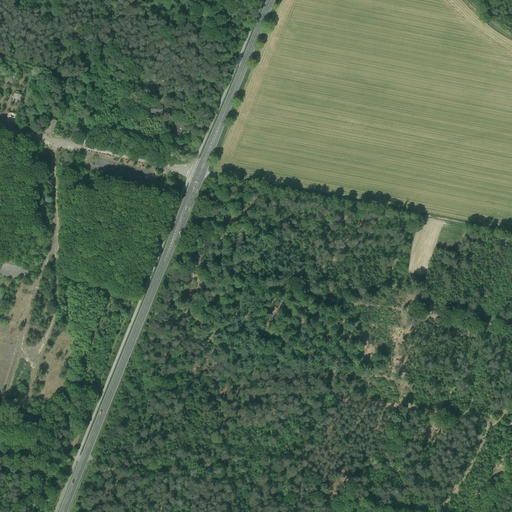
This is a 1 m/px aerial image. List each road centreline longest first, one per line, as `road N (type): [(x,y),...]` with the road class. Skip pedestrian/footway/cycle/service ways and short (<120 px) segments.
road 1 (primary): [(63,511),(270,0)]
road 2 (track): [(511,231),(199,173)]
road 3 (track): [(83,458),(364,511)]
road 4 (track): [(98,0),(84,148)]
